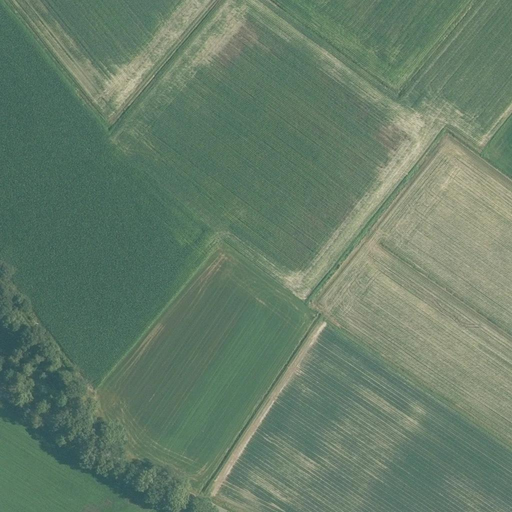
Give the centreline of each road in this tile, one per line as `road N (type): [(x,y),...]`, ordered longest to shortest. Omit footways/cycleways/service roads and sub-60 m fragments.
road 1 (unclassified): [(217,511),(0,390)]
road 2 (track): [(0,299),(122,461)]
